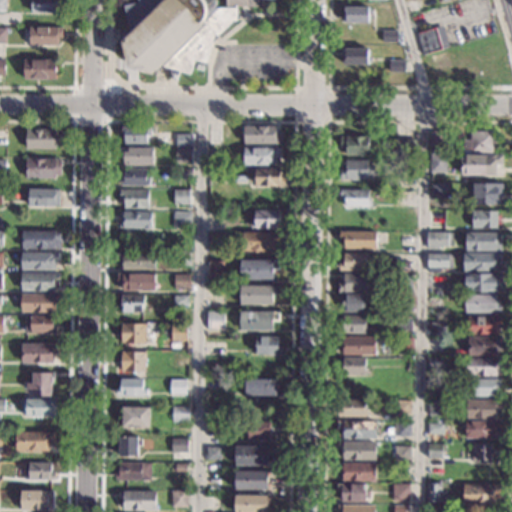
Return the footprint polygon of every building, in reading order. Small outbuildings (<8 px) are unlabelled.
[(61,0),(61,7),(57,7),(57,13),(30,13),(30,0),(61,0)] [(212,0),(214,2),(214,9),(224,9),(224,0),(255,0),(255,7),(236,7),(236,12),(238,12),(238,19),(236,19),(236,22),(231,22),(216,38),(213,36),(204,65),(192,61),(188,75),(159,69),(152,76),(127,68),(120,43),(130,32),(123,7),(137,3),(136,0),(212,0)] [(369,24),(344,24),(344,8),(369,8),(369,24)] [(61,40),(57,40),(57,46),(28,46),(28,28),(61,29),(61,40)] [(446,47),(421,55),(415,35),(440,28),(446,47)] [(397,43),(382,43),(382,31),(397,31),(397,43)] [(368,65),(344,65),(344,49),(368,49),(368,65)] [(509,73),(509,86),(454,85),(450,71),(503,55),(509,73)] [(55,80),(23,79),(24,61),(56,62),(55,80)] [(405,72),(389,72),(389,61),(404,61),(405,72)] [(275,133),(281,134),(281,145),(243,144),(243,126),(275,126),(275,133)] [(149,137),(147,137),(147,144),(123,144),(123,135),(121,135),(121,128),(149,128),(149,137)] [(60,146),(54,146),(54,150),(25,149),(25,130),(60,131),(60,146)] [(219,145),(208,144),(208,130),(220,131),(219,145)] [(442,149),(428,148),(428,131),(443,132),(442,149)] [(492,140),(495,140),(495,147),(492,147),(492,154),(470,153),(470,150),(462,150),(462,140),(469,140),(469,132),(492,133),(492,140)] [(190,147),(175,147),(175,143),(168,143),(168,135),(190,135),(190,147)] [(367,156),(344,156),(344,148),(340,148),(340,138),(367,138),(367,156)] [(413,159),(391,158),(392,140),(413,140),(413,159)] [(280,160),(275,160),(275,166),(242,165),(243,147),(280,148),(280,160)] [(151,157),(153,157),(153,162),(151,162),(151,166),(123,165),(123,156),(119,156),(119,149),(127,149),(127,148),(151,149),(151,157)] [(190,165),(175,165),(175,150),(190,150),(190,165)] [(501,166),(494,166),(494,177),(459,176),(460,155),(501,156),(501,166)] [(444,156),(444,173),(429,173),(429,156),(444,156)] [(54,159),(54,160),(60,160),(60,177),(54,177),(53,180),(25,179),(25,158),(54,159)] [(368,167),(373,167),(372,177),(368,177),(368,181),(338,180),(339,169),(345,169),(346,161),(368,162),(368,167)] [(280,178),(284,178),(283,187),(254,186),(254,169),(280,169),(280,178)] [(145,178),(147,178),(147,184),(145,184),(145,187),(119,187),(119,178),(123,178),(123,170),(145,170),(145,178)] [(191,170),(191,178),(177,178),(177,170),(191,170)] [(501,206),(470,205),(471,183),(501,184),(501,206)] [(447,200),(430,200),(430,184),(447,184),(447,200)] [(58,207),(54,207),(54,209),(27,208),(28,190),(58,191),(58,207)] [(148,209),(123,209),(123,200),(118,200),(118,191),(148,191),(148,209)] [(188,191),(188,206),(173,206),(173,191),(188,191)] [(367,202),(369,202),(369,208),(343,208),(343,199),(340,199),(340,191),(367,191),(367,202)] [(411,192),(410,207),(394,206),(395,191),(411,192)] [(224,225),(209,225),(209,211),(224,212),(224,225)] [(279,219),(283,219),(283,229),(279,229),(279,230),(254,229),(254,226),(249,226),(249,218),(253,218),(253,211),(279,212),(279,219)] [(151,230),(119,229),(119,212),(151,213),(151,230)] [(496,229),(470,228),(470,212),(496,213),(496,229)] [(190,214),(190,229),(172,229),(173,213),(190,214)] [(443,226),(429,226),(430,213),(443,213),(443,226)] [(59,250),(21,249),(21,231),(60,232),(59,250)] [(277,243),(272,243),(272,252),(242,251),(242,232),(277,233),(277,243)] [(375,232),(375,250),(343,249),(343,241),(339,241),(339,232),(375,232)] [(224,250),(209,249),(209,233),(224,233),(224,250)] [(500,251),(464,250),(465,233),(500,234),(500,251)] [(452,247),(438,247),(438,249),(427,249),(427,234),(452,234),(452,247)] [(59,262),(54,262),(54,271),(20,270),(20,252),(59,253),(59,262)] [(154,271),(122,271),(122,261),(117,261),(117,253),(154,254),(154,271)] [(190,253),(190,267),(174,266),(175,253),(190,253)] [(499,272),(461,271),(462,253),(500,254),(499,272)] [(365,257),(370,257),(370,269),(367,269),(367,271),(338,271),(338,263),(344,263),(344,254),(365,254),(365,257)] [(448,256),(452,256),(452,268),(440,268),(440,272),(426,272),(426,254),(448,255),(448,256)] [(277,272),(271,272),(271,281),(239,281),(240,260),(278,260),(277,272)] [(224,276),(208,276),(208,261),(224,262),(224,276)] [(408,273),(393,273),(393,263),(409,263),(408,273)] [(154,275),(153,291),(121,290),(121,283),(117,283),(117,273),(154,275)] [(58,283),(53,283),(53,292),(21,291),(21,274),(59,275),(58,283)] [(188,290),(173,290),(173,275),(189,275),(188,290)] [(365,294),(337,294),(337,282),(343,282),(343,275),(365,275),(365,294)] [(499,293),(463,292),(464,275),(500,276),(499,293)] [(410,291),(396,290),(396,276),(411,276),(410,291)] [(223,301),(207,300),(208,286),(223,286),(223,301)] [(278,297),(271,297),(271,307),(239,306),(239,286),(278,287),(278,297)] [(58,303),(53,303),(52,313),(20,312),(20,295),(59,296),(58,303)] [(143,313),(121,312),(122,296),(143,296),(143,313)] [(364,313),(341,313),(342,296),(364,296),(364,313)] [(442,312),(427,312),(428,296),(442,297),(442,312)] [(496,303),(500,303),(500,314),(463,313),(463,296),(496,297),(496,303)] [(187,297),(187,307),(174,307),(174,297),(187,297)] [(411,312),(394,312),(394,297),(411,297),(411,312)] [(223,329),(206,329),(206,312),(222,313),(224,313),(223,329)] [(279,322),(271,322),(271,332),(239,331),(239,312),(279,312),(279,322)] [(365,316),(365,327),(371,327),(371,334),(365,334),(365,336),(337,334),(337,324),(342,324),(343,315),(365,316)] [(53,317),(53,326),(56,326),(56,334),(24,333),(24,317),(53,317)] [(500,327),(494,327),(494,335),(466,335),(466,317),(500,317),(500,327)] [(411,331),(397,330),(397,318),(411,319),(411,331)] [(444,337),(429,337),(430,323),(444,323),(444,337)] [(144,345),(120,345),(120,324),(145,325),(144,345)] [(186,326),(185,342),(170,342),(171,325),(186,326)] [(277,347),(280,348),(280,357),(254,356),(254,338),(277,338),(277,347)] [(374,356),(342,355),(342,346),(336,346),(336,339),(341,339),(342,338),(375,338),(374,356)] [(500,339),(499,349),(496,349),(496,357),(466,356),(467,338),(500,339)] [(413,340),(412,354),(395,354),(396,339),(413,340)] [(56,354),(51,354),(51,364),(20,364),(20,344),(57,344),(56,354)] [(145,364),(144,364),(144,373),(119,373),(120,352),(145,353),(145,364)] [(364,359),(363,376),(338,375),(338,358),(364,359)] [(499,370),(494,370),(494,377),(466,376),(466,359),(500,360),(499,370)] [(442,369),(426,369),(427,360),(442,360),(442,369)] [(50,374),(50,377),(53,380),(53,383),(50,385),(50,397),(31,397),(31,391),(23,391),(23,384),(31,384),(31,373),(50,374)] [(498,381),(498,389),(494,389),(493,398),(464,396),(464,379),(498,381)] [(141,390),(146,390),(146,397),(115,397),(115,389),(119,389),(119,380),(141,380),(141,390)] [(185,381),(184,396),(170,396),(170,380),(185,381)] [(275,396),(245,396),(245,380),(276,380),(275,396)] [(439,391),(425,390),(425,381),(439,382),(439,391)] [(55,417),(25,416),(25,414),(21,414),(21,400),(55,400),(55,417)] [(363,408),(365,408),(365,416),(364,416),(364,418),(337,418),(337,409),(342,409),(342,401),(363,401),(363,408)] [(410,415),(397,414),(397,401),(410,401),(410,415)] [(441,416),(427,415),(427,402),(442,403),(441,416)] [(500,403),(499,412),(494,412),(493,420),(466,418),(466,417),(459,416),(459,408),(466,409),(466,402),(500,403)] [(148,429),(121,428),(122,408),(145,408),(148,408),(148,429)] [(187,423),(170,423),(171,408),(187,409),(187,423)] [(376,439),(342,439),(343,430),(338,430),(338,420),(376,421),(376,439)] [(221,437),(206,436),(206,421),(222,422),(221,437)] [(499,433),(493,433),(493,439),(465,439),(465,422),(499,422),(499,433)] [(268,441),(247,441),(247,423),(269,424),(268,441)] [(410,436),(387,436),(387,429),(395,429),(395,424),(410,424),(410,436)] [(442,435),(426,435),(426,424),(427,424),(442,425),(442,435)] [(54,443),(48,443),(48,452),(15,452),(15,432),(54,433),(54,443)] [(136,441),(141,441),(141,447),(137,447),(137,457),(118,457),(118,437),(136,437),(136,441)] [(187,453),(170,453),(170,439),(187,439),(187,453)] [(374,444),(374,462),(337,461),(337,443),(374,444)] [(441,459),(426,459),(427,445),(441,445),(441,459)] [(490,462),(477,462),(477,457),(473,457),(473,445),(490,445),(490,462)] [(220,461),(205,460),(205,447),(208,447),(221,447),(220,461)] [(269,466),(234,466),(234,463),(232,463),(232,458),(235,458),(235,448),(269,448),(269,466)] [(409,461),(393,460),(393,448),(409,448),(409,461)] [(50,473),(54,473),(54,481),(24,481),(24,463),(50,463),(50,473)] [(149,482),(114,481),(114,473),(118,473),(118,464),(150,465),(149,482)] [(374,483),(341,483),(341,472),(336,472),(336,464),(374,464),(374,483)] [(185,466),(185,473),(170,472),(170,465),(185,466)] [(269,490),(233,489),(234,471),(237,471),(269,472),(269,490)] [(220,486),(205,485),(205,473),(220,473),(220,486)] [(392,501),(410,501),(410,484),(392,484),(392,501)] [(372,492),(366,492),(365,503),(340,503),(340,493),(336,493),(337,485),(372,485),(372,492)] [(440,493),(443,493),(443,503),(424,503),(424,485),(440,485),(440,493)] [(498,499),(493,499),(493,505),(462,505),(462,485),(498,485),(498,499)] [(52,500),(49,500),(48,511),(20,510),(20,492),(53,492),(52,500)] [(154,511),(121,510),(122,500),(118,500),(118,492),(155,493),(154,511)] [(186,492),(186,508),(170,508),(171,492),(186,492)] [(219,510),(204,510),(204,496),(220,496),(219,510)] [(269,511),(233,511),(234,496),(270,497),(269,511)]
